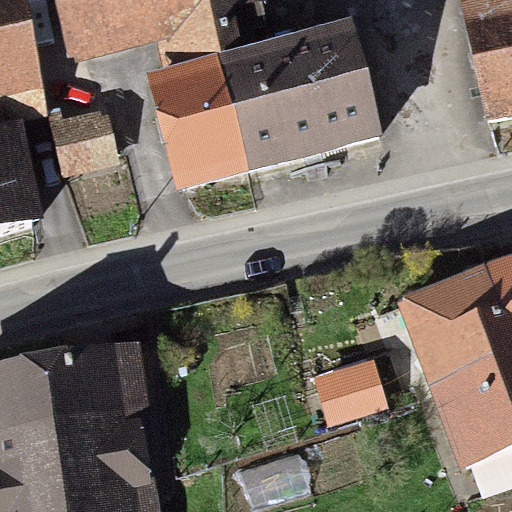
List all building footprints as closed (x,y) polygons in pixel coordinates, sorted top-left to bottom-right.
[(0,0),(0,115),(48,104),(83,247),(132,235),(90,66),(37,78),(17,0),(0,0)] [(207,0),(51,0),(65,65),(183,40),(187,62),(219,55),(207,0)] [(511,0),(462,15),(499,141),(511,137),(511,0)] [(352,45),(152,96),(181,205),(380,154),(352,45)] [(20,145),(0,150),(0,250),(44,239),(20,145)] [(511,288),(407,324),(460,480),(511,462),(511,288)] [(147,511),(135,374),(0,386),(0,511),(147,511)] [(366,376),(315,396),(332,441),(383,422),(366,376)]
